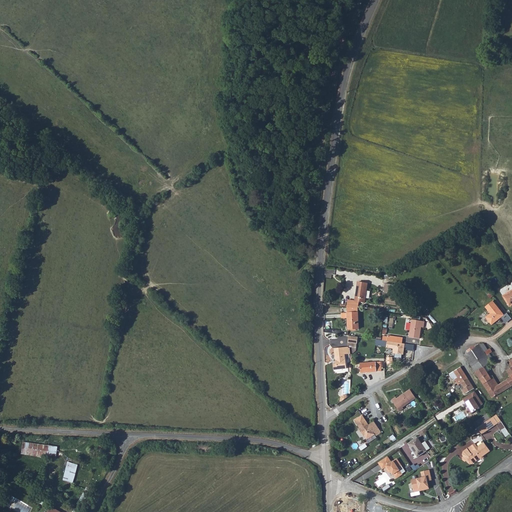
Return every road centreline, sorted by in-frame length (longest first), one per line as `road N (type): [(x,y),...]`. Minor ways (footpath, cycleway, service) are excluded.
road 1 (unclassified): [(373,0),(337,111),(320,238),(321,417)]
road 2 (residential): [(321,417),(459,339),(487,341),(501,359),(498,371)]
road 3 (unclassified): [(325,460),(240,438),(124,434)]
road 4 (unclassified): [(124,434),(0,429)]
road 5 (unclassified): [(446,505),(409,507),(326,483)]
